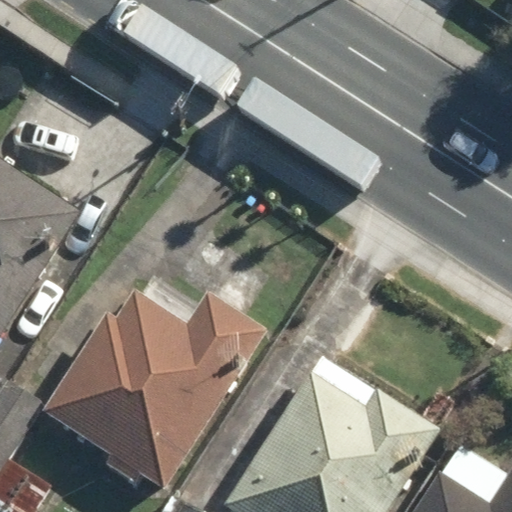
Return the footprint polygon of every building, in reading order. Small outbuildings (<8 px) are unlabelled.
[(0,338),(22,301),(72,218),(0,175),(0,338)] [(43,427),(104,465),(169,504),(264,347),(200,308),(180,341),(126,308),(113,331),(104,326),(43,427)] [(387,511),(432,437),(315,367),(228,511),(387,511)] [(35,511),(48,494),(8,468),(41,419),(0,391),(0,511),(35,511)] [(511,511),(511,480),(506,487),(452,454),(415,511),(511,511)]
